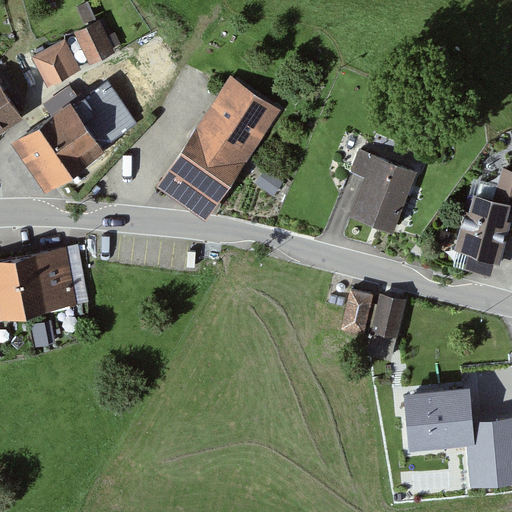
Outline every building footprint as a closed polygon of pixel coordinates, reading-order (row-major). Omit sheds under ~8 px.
[(105,22),(82,33),(96,63),(119,52),(105,22)] [(73,41),(40,56),(54,86),(86,70),(73,41)] [(156,188),(206,222),(282,111),(232,77),(156,188)] [(0,133),(23,118),(0,82),(0,133)] [(76,97),(19,137),(54,186),(108,147),(104,141),(136,119),(110,82),(80,103),(76,97)] [(423,173),(364,151),(357,169),(369,174),(355,212),(401,230),(423,173)] [(511,170),(503,168),(494,202),(474,196),(469,213),(466,212),(454,252),(469,256),(495,263),(500,264),(511,225),(507,224),(509,218),(511,218),(511,170)] [(256,183),(274,196),(284,183),(266,169),(256,183)] [(79,245),(0,258),(0,314),(88,300),(79,245)] [(491,278),(495,263),(469,256),(465,271),(491,278)] [(378,293),(354,287),(345,326),(369,332),(378,293)] [(409,300),(388,295),(380,331),(401,336),(409,300)] [(409,453),(467,448),(471,488),(511,484),(511,418),(473,422),(470,389),(404,395),(409,453)]
